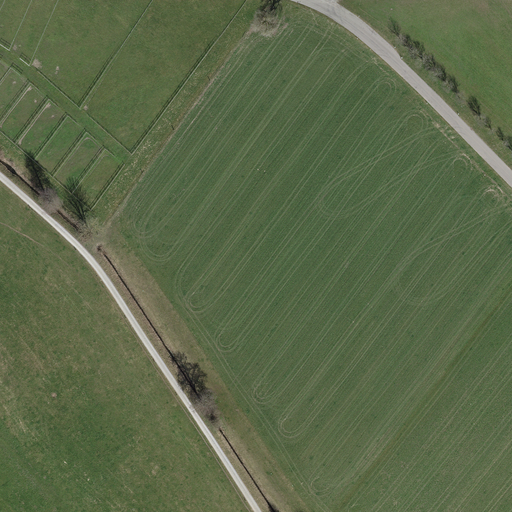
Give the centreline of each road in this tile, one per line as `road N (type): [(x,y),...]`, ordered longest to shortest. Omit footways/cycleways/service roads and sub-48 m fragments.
road 1 (track): [(0,176),(99,270),(256,511)]
road 2 (unclassified): [(309,0),(368,37),(511,179)]
